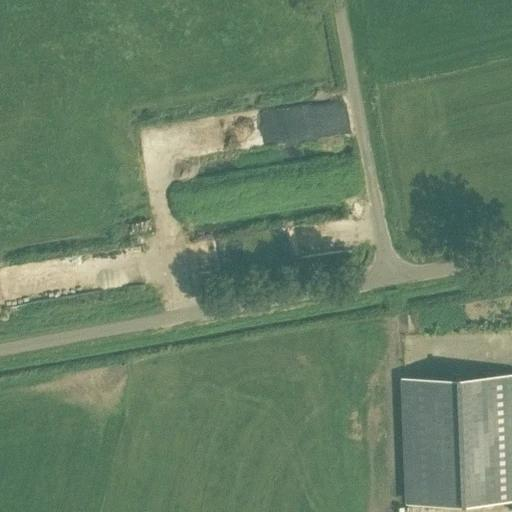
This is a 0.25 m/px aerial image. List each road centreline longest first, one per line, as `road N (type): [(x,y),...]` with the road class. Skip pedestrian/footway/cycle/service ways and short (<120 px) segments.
road 1 (unclassified): [(388,278),(0,350)]
road 2 (unclassified): [(388,278),(343,0)]
road 3 (unclassified): [(388,278),(511,256)]
